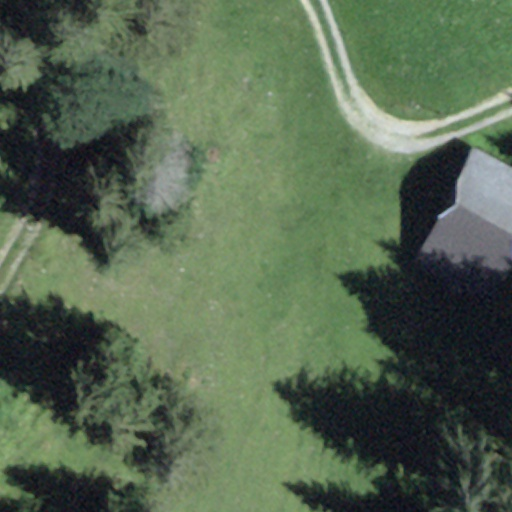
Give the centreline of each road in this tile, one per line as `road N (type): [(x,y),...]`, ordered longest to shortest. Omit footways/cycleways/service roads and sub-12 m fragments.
road 1 (track): [(511,100),(435,136),(394,136),(362,113),(339,76),(311,0)]
road 2 (track): [(52,0),(52,143),(29,233),(0,273)]
